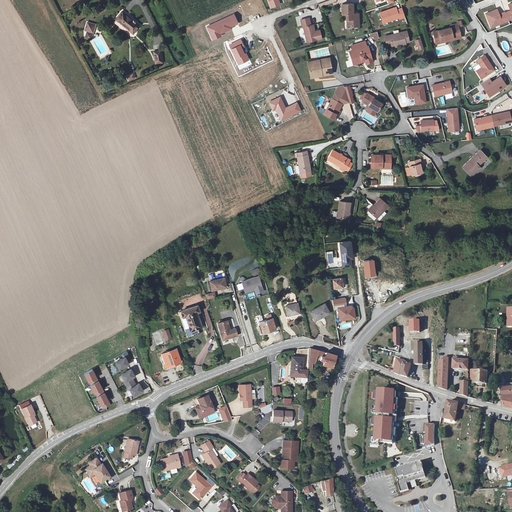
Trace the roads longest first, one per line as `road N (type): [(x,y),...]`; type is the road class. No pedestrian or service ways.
road 1 (residential): [(460,0),(478,30),(471,49),(451,62),(381,76),(403,125),(356,136)]
road 2 (residential): [(342,354),(295,342),(151,402)]
road 3 (secondary): [(511,261),(400,304),(349,356)]
road 4 (residential): [(0,493),(67,433),(141,405)]
road 5 (secondary): [(349,356),(335,397),(335,454),(364,511)]
